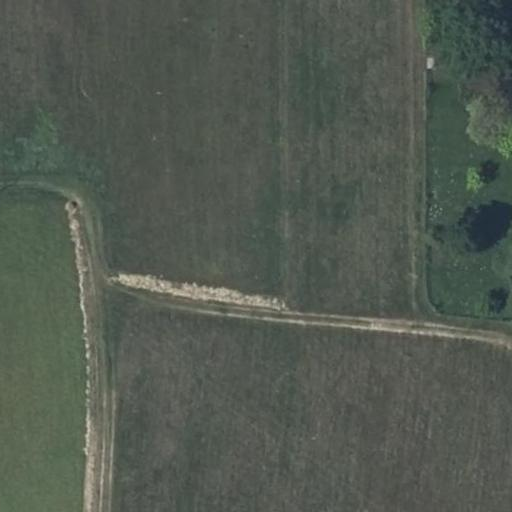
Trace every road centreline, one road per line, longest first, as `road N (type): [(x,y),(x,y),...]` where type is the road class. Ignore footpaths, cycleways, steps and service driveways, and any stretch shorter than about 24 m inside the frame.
road 1 (track): [(103,511),(110,295),(91,216),(63,181),(0,182)]
road 2 (track): [(511,339),(110,295)]
